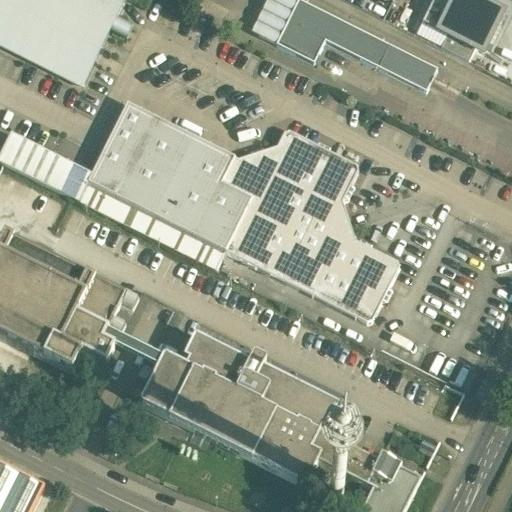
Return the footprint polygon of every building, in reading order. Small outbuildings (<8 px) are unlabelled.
[(126,3),(119,0),(0,0),(0,51),(82,92),(110,36),(116,23),(126,3)] [(290,0),(276,0),(257,39),(276,48),(298,4),(290,0)] [(453,0),(437,35),(447,40),(475,52),(483,56),(503,18),(467,0),(453,0)] [(389,49),(298,3),(298,4),(276,48),(313,67),(324,45),(378,72),(389,49)] [(133,31),(116,23),(110,36),(126,44),(133,31)] [(469,65),(475,52),(447,40),(441,52),(469,65)] [(436,73),(389,49),(378,72),(425,95),(436,73)] [(234,163),(127,109),(91,179),(87,188),(88,188),(225,257),(251,204),(221,189),(234,163)] [(356,170),(289,137),(283,138),(276,152),(238,165),(234,163),(221,189),(251,204),(225,257),(366,328),(372,326),(398,272),(397,267),(354,246),(342,207),(357,176),(356,170)] [(91,179),(11,139),(0,159),(0,167),(78,206),(88,188),(87,188),(91,179)] [(139,303),(4,236),(0,242),(0,342),(71,378),(81,358),(105,370),(114,352),(114,351),(103,345),(106,338),(118,344),(119,343),(126,329),(114,323),(119,312),(131,318),(139,303)] [(134,351),(119,343),(118,344),(106,338),(103,345),(114,351),(114,352),(130,360),(157,373),(161,364),(134,351)] [(187,367),(185,372),(164,361),(162,363),(161,364),(157,373),(140,406),(140,408),(140,411),(142,412),(301,492),(302,492),(304,492),(305,491),(316,469),(371,497),(363,511),(406,511),(419,486),(399,476),(400,473),(380,463),(377,469),(318,439),(321,433),(326,436),(338,412),(262,374),(265,369),(263,366),(255,362),(252,362),(248,369),(193,342),(182,365),(187,367)] [(387,439),(383,462),(430,471),(434,447),(387,439)] [(0,511),(34,511),(42,496),(0,475),(0,511)] [(334,494),(331,495),(328,498),(328,500),(328,503),(329,506),(331,508),(333,508),(337,508),(339,507),(341,505),(342,502),(342,499),(340,496),(338,495),(336,494),(334,494)]
